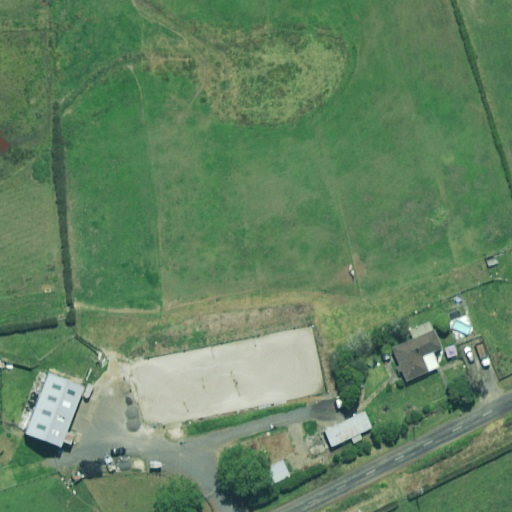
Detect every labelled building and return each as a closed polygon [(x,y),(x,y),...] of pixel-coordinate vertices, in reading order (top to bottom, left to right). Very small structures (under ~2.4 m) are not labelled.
[(476,338),(468,316),(449,323),(457,345),(476,338)] [(438,350),(428,323),(409,330),(412,339),(390,348),(403,381),(437,369),(431,353),(438,350)] [(83,388),(48,374),(23,433),(58,448),(60,442),(68,445),(72,436),(64,432),(83,388)] [(371,428),(364,413),(322,432),(329,448),(350,438),(353,444),(362,440),(359,434),(371,428)] [(288,477),(281,461),(261,470),(268,486),(288,477)]
